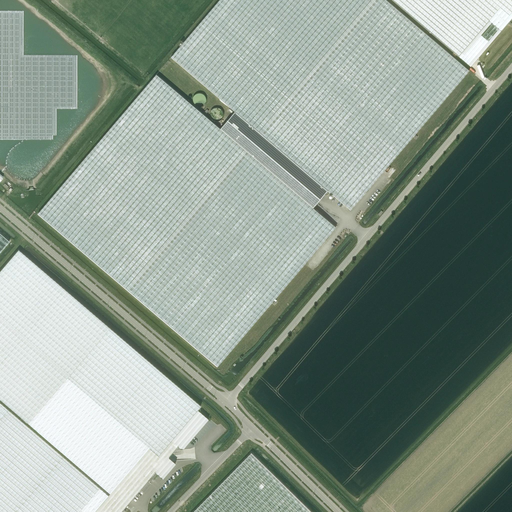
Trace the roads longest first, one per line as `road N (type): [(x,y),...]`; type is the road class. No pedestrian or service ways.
road 1 (unclassified): [(511,67),(227,402)]
road 2 (tertiary): [(0,207),(227,402)]
road 3 (tertiary): [(252,427),(338,511)]
